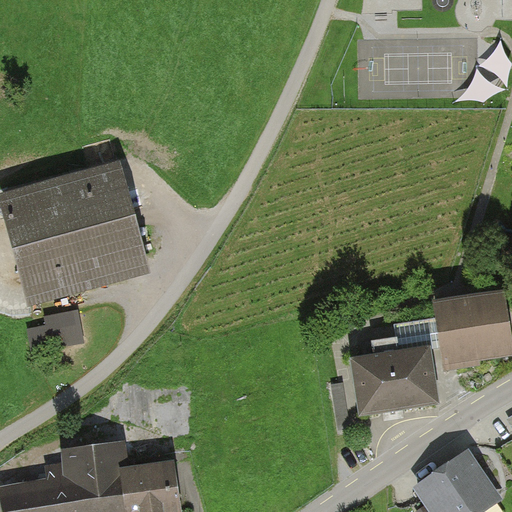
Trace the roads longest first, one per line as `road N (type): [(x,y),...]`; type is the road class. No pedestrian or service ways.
road 1 (unclassified): [(0,443),(117,367),(178,294),(241,202),(336,0)]
road 2 (residential): [(511,392),(332,511)]
